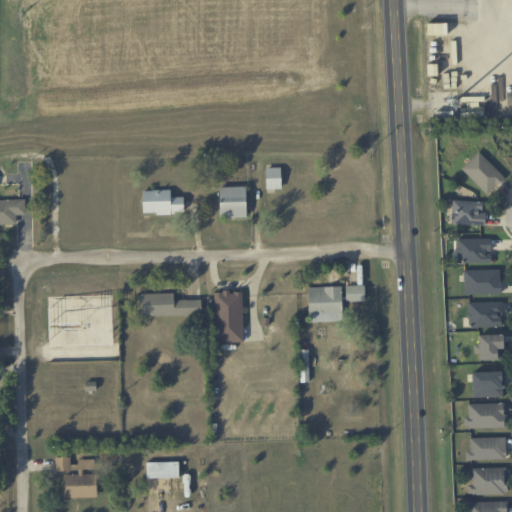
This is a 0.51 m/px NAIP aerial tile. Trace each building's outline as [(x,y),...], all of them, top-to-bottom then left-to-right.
[(487,194),(504,178),(479,151),(462,168),(487,194)] [(266,167),(266,189),(281,189),(281,167),(266,167)] [(220,217),(246,217),(246,186),(219,187),(220,217)] [(184,196),(171,197),(170,189),(142,190),(143,214),(184,213),(184,196)] [(0,223),(17,223),(16,215),(26,215),(25,199),(0,199),(0,223)] [(485,212),(482,212),(482,201),(452,200),(451,224),(485,225),(485,212)] [(491,238),(457,239),(457,263),(491,263),(491,238)] [(500,269),(464,270),(464,294),(501,294),(500,269)] [(346,301),(365,301),(365,285),(346,285),(346,301)] [(309,322),(342,321),(341,286),(308,287),(309,322)] [(243,342),(242,291),(214,292),(216,343),(243,342)] [(141,293),(141,315),(201,314),(201,299),(174,300),(174,293),(141,293)] [(502,301),(468,302),(468,327),(502,326),(502,301)] [(477,360),(502,359),(501,334),(478,334),(478,344),(476,345),(477,360)] [(471,372),(472,397),(504,396),(503,371),(471,372)] [(505,427),(505,403),(468,404),(468,417),(464,417),(464,428),(505,427)] [(466,460),(506,459),(505,437),(470,438),(470,450),(465,450),(466,460)] [(179,461),(147,462),(147,478),(179,477),(179,461)] [(471,468),(471,485),(468,485),(468,495),(507,494),(506,467),(471,468)] [(97,474),(63,473),(63,497),(97,498),(97,474)] [(507,511),(507,501),(468,502),(468,511),(507,511)]
